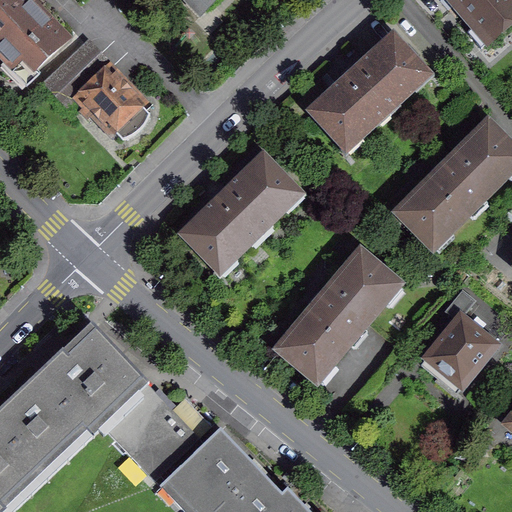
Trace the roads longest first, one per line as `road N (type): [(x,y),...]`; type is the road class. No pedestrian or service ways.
road 1 (tertiary): [(398,511),(87,257)]
road 2 (tertiary): [(358,0),(87,257)]
road 3 (tertiary): [(87,257),(0,170)]
road 4 (tertiary): [(87,257),(0,343)]
